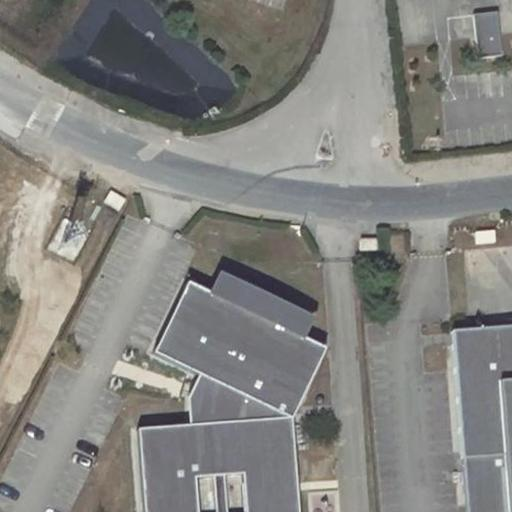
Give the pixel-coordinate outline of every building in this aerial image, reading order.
[(494,14),(470,17),(475,61),(499,58),(494,14)] [(105,196),(100,206),(115,214),(121,204),(105,196)] [(52,250),(72,262),(84,242),(64,230),(52,250)] [(378,245),(361,246),(362,257),(379,256),(378,245)] [(304,343),(312,326),(222,281),(214,298),(304,343)] [(156,358),(194,377),(183,400),(187,427),(186,428),(134,431),(139,511),(293,511),(287,421),(319,350),(304,343),(214,298),(190,287),(156,358)] [(463,511),(511,511),(511,345),(510,346),(509,333),(494,334),(495,347),(453,351),(463,511)] [(494,334),(452,338),(453,351),(495,347),(494,334)] [(311,511),(336,511),(336,490),(312,490),(311,511)]
